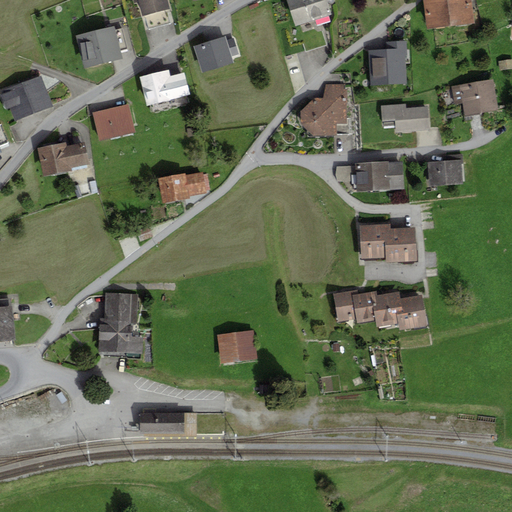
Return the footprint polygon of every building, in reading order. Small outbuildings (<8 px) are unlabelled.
[(165,0),(137,0),(143,20),(169,13),(165,0)] [(324,0),(293,0),(286,2),(296,31),(331,19),(324,0)] [(469,0),(436,0),(425,2),(429,26),(472,21),(469,0)] [(114,29),(76,39),(83,69),(122,60),(114,29)] [(225,39),(194,49),(203,75),(233,66),(231,60),(237,58),(231,41),(226,43),(225,39)] [(388,54),(369,54),(370,88),(405,87),(404,60),(407,60),(406,45),(388,45),(388,54)] [(511,67),(511,61),(498,63),(499,72),(511,70),(511,67)] [(170,72),(142,78),(148,106),(190,97),(186,78),(172,81),(170,72)] [(40,77),(3,92),(15,123),(52,108),(40,77)] [(494,83),(452,90),(454,106),(461,105),(464,121),(499,115),(494,83)] [(323,86),(322,100),(313,100),(301,112),(301,125),(312,137),(337,137),(336,126),(346,126),(345,86),(323,86)] [(126,104),(91,114),(99,143),(134,134),(126,104)] [(405,106),(379,108),(381,130),(395,129),(396,136),(428,133),(426,110),(406,112),(405,106)] [(67,144),(37,150),(43,179),(72,173),(71,170),(89,167),(85,144),(67,147),(67,144)] [(402,163),(358,166),(360,193),(404,190),(402,163)] [(460,163),(426,167),(429,189),(463,185),(460,163)] [(202,172),(159,180),(163,204),(206,196),(202,172)] [(390,224),(359,226),(361,261),(388,259),(388,263),(417,261),(415,229),(390,231),(390,224)] [(376,293),(352,296),(356,320),(357,325),(378,322),(374,297),(377,297),(376,293)] [(377,297),(374,297),(378,322),(378,326),(397,323),(396,315),(402,314),(400,300),(399,293),(377,297)] [(352,294),(334,296),(338,323),(356,320),(352,296),(352,294)] [(402,314),(396,315),(397,323),(400,333),(429,327),(423,295),(400,300),(402,314)] [(136,299),(106,298),(105,321),(102,321),(100,352),(140,354),(141,340),(134,340),(136,299)] [(11,310),(0,310),(0,341),(14,340),(11,310)] [(254,332),(219,336),(222,365),(258,361),(254,332)] [(183,416),(140,416),(141,434),(184,433),(183,416)]
